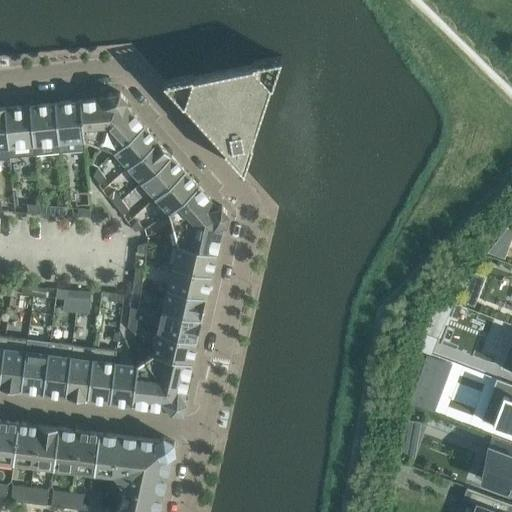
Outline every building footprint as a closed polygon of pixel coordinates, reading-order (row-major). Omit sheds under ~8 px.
[(272,85),(282,56),(252,63),(251,65),(194,77),(192,75),(168,81),(163,82),(182,104),(185,103),(225,148),(224,150),(244,172),(245,167),(253,144),(251,142),(270,86),(272,85)] [(80,100),(84,140),(99,145),(112,111),(120,92),(108,93),(107,97),(80,100)] [(125,104),(127,100),(120,92),(112,111),(99,145),(114,151),(143,124),(125,104)] [(58,142),(84,140),(80,100),(55,102),(58,142)] [(29,104),(33,144),(58,142),(55,102),(29,104)] [(8,147),(33,144),(29,104),(4,107),(9,159),(10,158),(8,147)] [(4,107),(0,107),(0,159),(9,159),(4,107)] [(114,151),(127,166),(157,140),(143,124),(114,151)] [(127,166),(141,182),(171,155),(157,140),(127,166)] [(171,155),(141,182),(155,197),(184,170),(171,155)] [(99,184),(105,178),(97,167),(93,175),(99,184)] [(155,197),(168,212),(198,185),(184,170),(155,197)] [(198,185),(168,212),(173,228),(209,219),(229,213),(221,205),(217,206),(198,185)] [(122,214),(128,209),(114,190),(108,195),(122,214)] [(52,213),(51,205),(27,204),(28,212),(52,213)] [(90,216),(89,208),(77,207),(78,215),(90,216)] [(226,224),(229,213),(209,219),(173,228),(177,244),(216,253),(222,226),(226,224)] [(134,231),(143,229),(137,221),(131,226),(134,231)] [(145,254),(146,242),(138,244),(137,252),(145,254)] [(494,242),(487,252),(504,258),(508,247),(494,242)] [(177,244),(172,266),(211,275),(216,253),(177,244)] [(172,266),(167,288),(206,297),(211,275),(172,266)] [(140,294),(143,270),(135,268),(132,292),(140,294)] [(34,287),(22,286),(21,294),(33,295),(34,287)] [(34,287),(33,295),(45,295),(46,287),(34,287)] [(466,287),(460,302),(474,307),(479,292),(466,287)] [(167,288),(162,310),(201,319),(206,297),(167,288)] [(79,290),(67,289),(66,297),(78,298),(79,290)] [(91,291),(79,290),(78,298),(90,299),(91,291)] [(122,301),(123,293),(111,292),(110,300),(122,301)] [(135,334),(138,309),(130,307),(127,327),(135,334)] [(162,310),(157,332),(196,341),(201,319),(162,310)] [(419,331),(417,349),(431,354),(437,337),(419,331)] [(124,341),(120,333),(114,332),(113,340),(124,341)] [(152,354),(191,363),(196,341),(157,332),(152,354)] [(26,338),(4,335),(0,366),(0,387),(20,390),(26,338)] [(511,371),(511,335),(500,367),(511,371)] [(27,338),(26,338),(20,390),(44,393),(50,341),(49,341),(48,353),(26,350),(27,338)] [(65,395),(72,344),(50,341),(44,393),(65,395)] [(94,347),(72,344),(65,395),(87,398),(94,347)] [(115,349),(94,347),(87,398),(109,401),(115,349)] [(116,350),(115,349),(109,401),(132,404),(137,364),(115,362),(116,350)] [(152,354),(144,359),(169,394),(183,414),(186,401),(183,397),(191,363),(152,354)] [(169,394),(144,359),(137,364),(132,404),(167,408),(170,413),(183,414),(169,394)] [(481,419),(511,431),(511,384),(496,378),(481,419)] [(406,418),(403,432),(418,435),(420,421),(406,418)] [(0,419),(0,459),(13,461),(18,422),(0,419)] [(13,461),(33,464),(38,424),(18,422),(13,461)] [(33,464),(53,466),(58,427),(38,424),(33,464)] [(53,466),(73,469),(78,429),(58,427),(53,466)] [(73,469),(93,472),(98,432),(78,429),(73,469)] [(114,474),(122,485),(116,511),(157,511),(170,456),(175,453),(174,441),(163,436),(158,439),(98,432),(93,472),(114,474)] [(511,443),(489,435),(489,437),(490,437),(489,449),(498,453),(487,482),(511,490),(511,443)] [(18,492),(25,493),(29,494),(30,487),(12,484),(11,491),(18,492)] [(30,487),(29,494),(33,494),(40,495),(47,496),(48,489),(30,487)] [(475,506),(472,511),(507,511),(510,503),(467,487),(462,501),(475,506)] [(70,492),(53,490),(52,496),(64,498),(70,499),(70,492)] [(17,501),(18,492),(11,491),(10,500),(11,500),(17,501)] [(24,502),(25,493),(18,492),(17,501),(23,502),(24,502)] [(71,492),(70,492),(70,499),(76,499),(88,501),(88,494),(71,492)] [(33,494),(29,494),(25,493),(24,502),(28,502),(29,503),(32,503),(33,494)] [(35,503),(39,504),(40,495),(33,494),(32,503),(35,503)] [(40,504),(46,505),(47,496),(40,495),(39,504),(40,504)] [(63,507),(64,498),(52,496),(51,505),(52,505),(57,506),(63,507)] [(69,508),(74,508),(76,499),(70,499),(64,498),(63,507),(69,508)] [(88,501),(76,499),(74,508),(75,508),(81,509),(86,510),(87,509),(88,501)]
